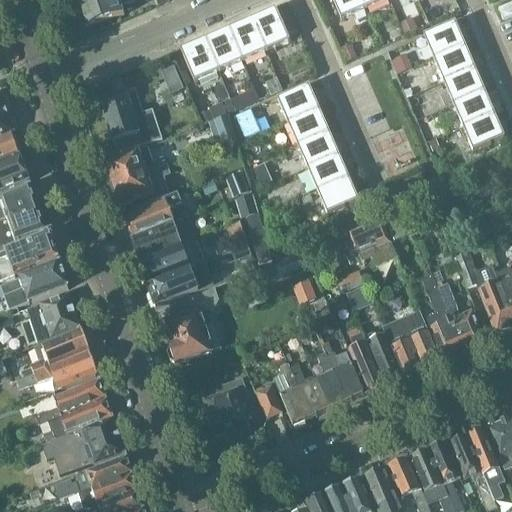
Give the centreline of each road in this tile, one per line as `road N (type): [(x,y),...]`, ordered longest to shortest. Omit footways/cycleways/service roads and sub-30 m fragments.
road 1 (residential): [(42,79),(184,511)]
road 2 (residential): [(511,373),(187,511)]
road 3 (residential): [(42,79),(230,0)]
road 4 (residential): [(379,179),(303,0)]
